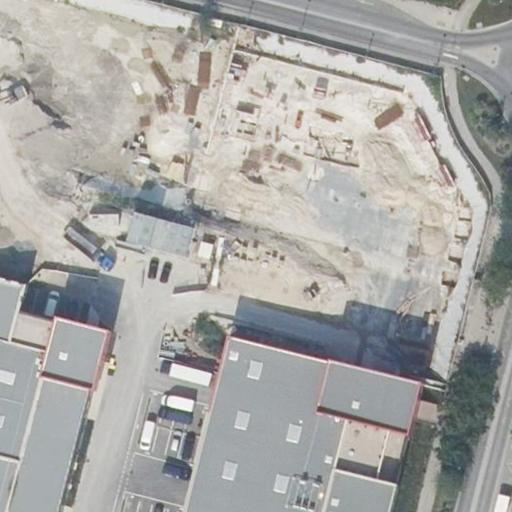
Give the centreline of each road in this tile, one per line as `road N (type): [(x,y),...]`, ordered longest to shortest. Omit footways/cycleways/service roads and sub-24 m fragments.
road 1 (unclassified): [(268,0),(454,47)]
road 2 (unclassified): [(511,359),(473,511)]
